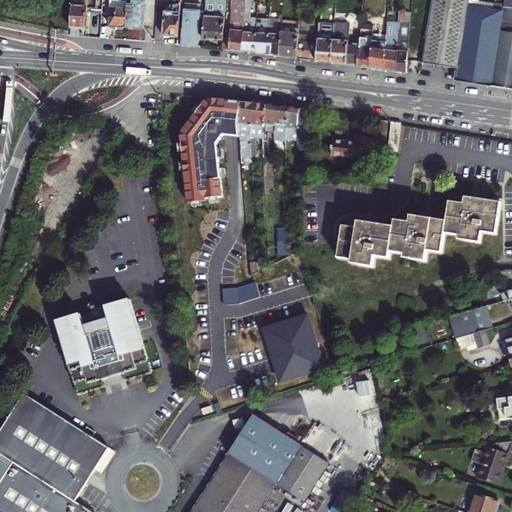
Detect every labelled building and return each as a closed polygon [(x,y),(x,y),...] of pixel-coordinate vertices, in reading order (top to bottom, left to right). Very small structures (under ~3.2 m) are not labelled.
[(87,0),(71,0),(70,29),(86,30),(87,0)] [(128,0),(121,0),(122,1),(109,1),(108,19),(111,19),(110,28),(117,28),(119,30),(122,30),(127,28),(128,0)] [(128,0),(127,28),(144,30),(145,2),(133,1),(133,0),(128,0)] [(181,0),(173,0),(172,13),(165,13),(163,36),(179,38),(181,0)] [(223,41),(224,30),(226,3),(219,2),(219,0),(216,0),(216,8),(205,7),(203,40),(223,41)] [(242,51),(245,0),(232,0),(233,1),(230,30),(224,30),(223,41),(222,49),(242,51)] [(245,0),(242,51),(255,53),(257,18),(250,18),(250,0),(245,0)] [(469,0),(432,0),(430,18),(422,63),(458,68),(469,6),(469,0)] [(500,32),(503,13),(469,6),(458,68),(456,81),(486,86),(492,80),(500,32)] [(511,8),(504,8),(503,13),(500,32),(511,34),(511,8)] [(200,11),(185,11),(182,45),(198,47),(200,11)] [(399,30),(400,23),(400,22),(401,12),(388,11),(387,30),(394,30),(399,30)] [(366,22),(366,15),(362,14),(361,29),(365,29),(372,30),(373,26),(368,26),(366,22)] [(279,15),(279,20),(270,19),(267,55),(280,56),(282,28),(282,21),(283,16),(279,15)] [(302,27),(303,16),(299,16),(298,22),(298,29),(297,58),(332,63),(334,24),(319,23),(317,45),(305,44),(307,28),(302,27)] [(270,19),(257,18),(255,53),(267,55),(270,19)] [(282,28),(298,29),(298,22),(282,21),(282,28)] [(397,72),(406,74),(409,23),(400,23),(399,30),(397,72)] [(348,43),(350,25),(334,24),(332,63),(358,66),(358,57),(360,57),(360,49),(360,45),(348,43)] [(298,29),(282,28),(280,56),(297,58),(298,29)] [(365,29),(361,29),(360,39),(360,49),(360,57),(358,57),(358,66),(370,68),(372,37),(364,36),(365,29)] [(386,36),(386,39),(384,70),(397,72),(399,30),(394,30),(387,30),(387,31),(386,36)] [(511,34),(500,32),(492,80),(486,86),(511,90),(511,34)] [(386,39),(386,36),(372,35),(372,37),(370,68),(384,70),(386,39)] [(240,129),(243,102),(229,101),(209,99),(182,135),(189,204),(207,202),(206,200),(224,198),(219,145),(225,136),(241,135),(240,129)] [(255,104),(243,102),(240,129),(241,135),(241,138),(246,138),(247,159),(252,158),(251,132),(255,104)] [(263,134),(267,105),(255,104),(251,132),(252,158),(258,158),(256,138),(263,139),(263,134)] [(267,105),(263,134),(263,139),(264,157),(269,157),(270,133),(276,134),(279,107),(267,105)] [(287,140),(290,108),(279,107),(276,134),(276,136),(276,140),(287,140)] [(290,108),(287,140),(298,141),(298,139),(301,110),(290,108)] [(309,111),(301,110),(298,139),(298,141),(298,145),(312,144),(309,111)] [(384,150),(388,121),(381,120),(377,149),(384,150)] [(388,146),(398,147),(402,123),(392,122),(388,146)] [(370,161),(373,140),(356,137),(355,144),(334,141),(331,156),(370,161)] [(313,175),(315,175),(314,166),(299,167),(299,173),(313,175)] [(313,175),(299,176),(299,184),(313,184),(313,175)] [(350,221),(349,229),(335,227),(330,257),(345,259),(344,263),(366,267),(368,256),(382,258),(383,251),(398,253),(398,256),(420,260),(422,248),(436,250),(439,230),(453,232),(452,235),(475,239),(476,229),(490,231),(495,199),(459,193),(457,201),(443,198),(440,220),(404,214),(403,222),(388,220),(387,227),(350,221)] [(290,229),(278,230),(279,255),(290,254),(290,229)] [(492,277),(479,281),(477,305),(480,304),(501,297),(511,293),(511,287),(511,286),(496,290),(492,277)] [(511,293),(501,297),(504,305),(511,302),(511,293)] [(140,294),(67,315),(87,389),(114,382),(112,374),(132,369),(134,376),(161,369),(140,294)] [(477,305),(472,307),(443,316),(450,337),(451,337),(478,329),(487,326),(480,304),(477,305)] [(302,314),(258,328),(275,381),(319,367),(302,314)] [(482,330),(485,346),(492,345),(489,328),(482,330)] [(461,345),(470,342),(472,346),(482,342),(478,329),(451,337),(453,344),(460,342),(461,345)] [(511,333),(496,339),(500,352),(504,351),(508,363),(511,361),(511,333)] [(117,443),(32,387),(0,436),(0,449),(5,453),(0,461),(0,511),(94,511),(79,501),(90,483),(117,443)] [(491,391),(494,417),(511,414),(511,392),(509,393),(509,389),(491,391)] [(224,434),(228,446),(213,470),(216,470),(217,474),(215,473),(212,478),(191,511),(264,511),(266,510),(268,511),(285,511),(267,501),(277,484),(303,500),(327,462),(249,413),(234,417),(237,431),(224,434)] [(503,440),(482,442),(478,442),(475,451),(469,449),(462,470),(468,472),(468,474),(489,481),(496,463),(503,440)] [(489,497),(466,490),(459,511),(483,511),(486,506),(489,497)]
